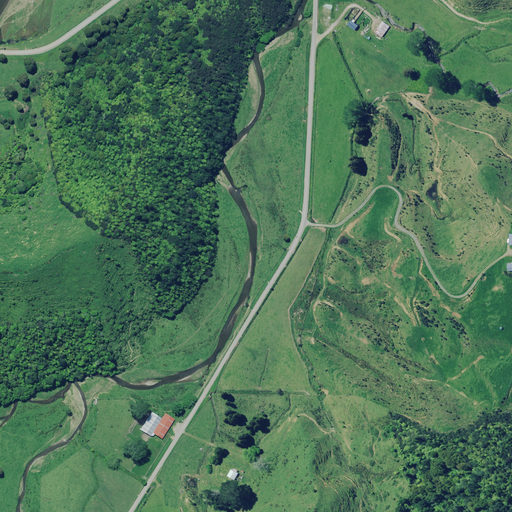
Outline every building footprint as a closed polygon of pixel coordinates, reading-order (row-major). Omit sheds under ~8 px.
[(332,5),(326,4),(324,15),(330,16),(332,5)] [(356,20),(353,18),(348,25),(355,30),(359,25),(355,22),(356,20)] [(390,26),(383,21),(375,32),(382,37),(390,26)] [(161,418),(151,412),(140,429),(150,436),(153,435),(154,434),(152,432),(161,418)] [(162,439),(175,418),(165,412),(161,418),(152,432),(154,434),(162,439)] [(239,473),(232,469),(228,476),(236,480),(239,473)]
